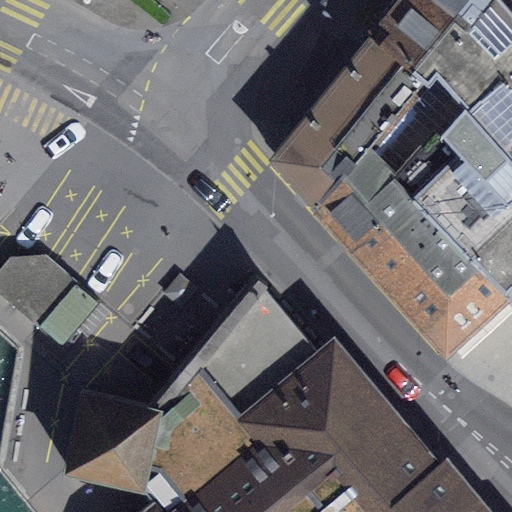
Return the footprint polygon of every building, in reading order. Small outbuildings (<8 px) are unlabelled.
[(406,0),(375,38),(426,79),(438,66),(484,116),(511,89),(511,10),(502,0),(406,0)] [(511,0),(502,0),(511,10),(511,0)] [(374,37),(274,156),(319,205),(368,148),(426,79),(375,38),(374,37)] [(426,79),(368,148),(507,292),(511,286),(511,147),(484,116),(438,66),(426,79)] [(511,89),(484,116),(511,147),(511,89)] [(368,148),(319,205),(446,348),(478,318),(507,292),(368,148)] [(11,255),(0,268),(0,292),(62,345),(99,299),(80,283),(77,252),(11,255)] [(474,511),(253,273),(148,404),(140,482),(155,501),(141,511),(474,511)] [(148,404),(82,389),(64,467),(140,482),(148,404)]
